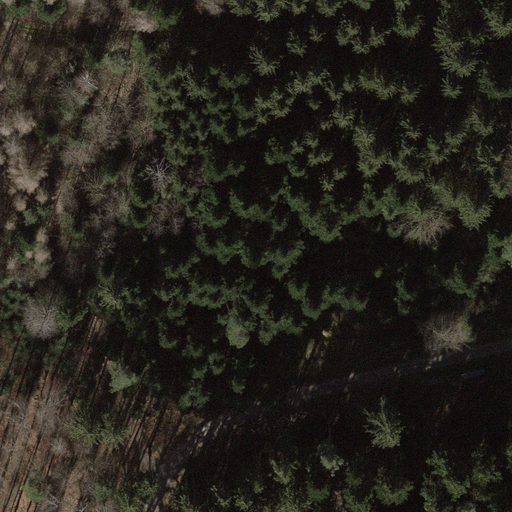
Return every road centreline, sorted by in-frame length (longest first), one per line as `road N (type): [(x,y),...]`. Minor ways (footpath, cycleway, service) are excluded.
road 1 (track): [(511,346),(268,400),(194,437),(149,496)]
road 2 (track): [(307,0),(95,23),(44,21),(2,7)]
